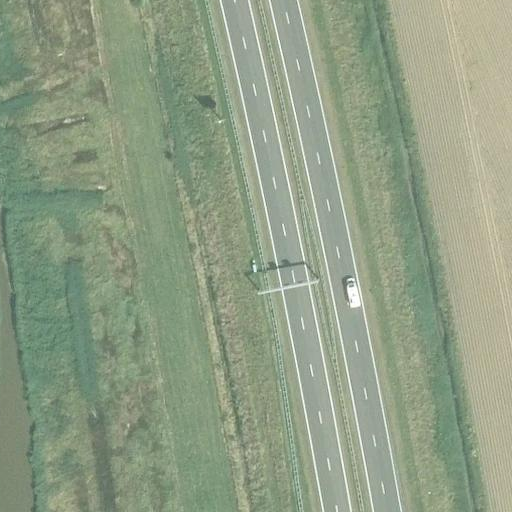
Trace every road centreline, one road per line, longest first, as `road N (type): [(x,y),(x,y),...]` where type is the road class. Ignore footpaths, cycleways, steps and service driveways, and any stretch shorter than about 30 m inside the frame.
road 1 (trunk): [(387,511),(340,249),(282,0)]
road 2 (trunk): [(234,0),(339,511)]
